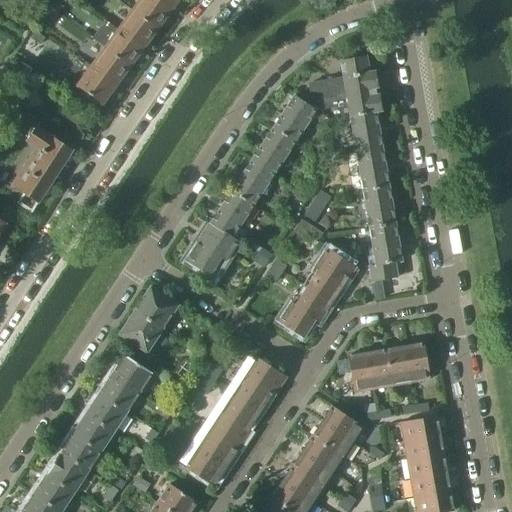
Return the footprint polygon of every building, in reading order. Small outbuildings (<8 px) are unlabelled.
[(171,10),(157,0),(139,0),(131,11),(157,30),(171,10)] [(157,0),(171,10),(178,0),(157,0)] [(53,2),(49,9),(57,15),(62,9),(53,2)] [(57,15),(49,9),(44,15),(53,21),(57,15)] [(157,30),(131,11),(117,30),(143,49),(157,30)] [(143,49),(117,30),(104,49),(129,67),(143,49)] [(30,38),(40,45),(44,39),(34,32),(30,38)] [(129,67),(104,49),(90,67),(85,63),(84,64),(115,87),(129,67)] [(381,112),(374,72),(368,73),(365,57),(339,61),(342,77),(308,84),(310,95),(303,97),(300,94),(297,98),(315,110),(339,106),(341,119),(349,118),(375,113),(381,112)] [(115,87),(84,64),(83,66),(88,70),(76,86),(102,105),(115,87)] [(293,96),(272,128),(294,142),(315,110),(297,98),(293,96)] [(375,113),(349,118),(356,155),(382,150),(375,113)] [(61,168),(72,151),(52,138),(52,139),(35,128),(26,142),(36,149),(33,154),(11,187),(37,204),(57,174),(59,173),(61,170),(61,168)] [(272,128),(252,159),(273,174),(294,142),(272,128)] [(382,150),(356,155),(362,191),(388,187),(382,150)] [(252,159),(231,191),(252,205),(273,174),(252,159)] [(301,184),(295,193),(305,200),(312,190),(301,184)] [(388,187),(362,191),(369,229),(394,225),(388,187)] [(231,191),(210,223),(231,237),(252,205),(231,191)] [(319,191),(312,203),(322,210),(330,198),(319,191)] [(305,200),(295,193),(293,197),(303,203),(305,200)] [(322,210),(312,203),(304,216),(314,222),(322,210)] [(303,239),(311,227),(301,220),(293,232),(303,239)] [(238,242),(231,237),(210,223),(185,261),(213,280),(238,242)] [(394,225),(369,229),(375,265),(368,266),(371,282),(396,278),(394,263),(401,262),(394,225)] [(318,240),(322,234),(312,227),(308,234),(318,240)] [(261,248),(257,255),(267,261),(271,255),(261,248)] [(301,286),(307,289),(330,305),(355,267),(326,248),(301,286)] [(267,261),(257,255),(253,261),(263,267),(267,261)] [(285,266),(275,260),(270,267),(280,274),(285,266)] [(280,274),(270,267),(265,275),(275,282),(280,274)] [(150,287),(134,311),(162,329),(177,305),(151,288),(150,287)] [(330,305),(307,289),(296,306),(291,303),(278,322),(302,338),(314,320),(318,323),(330,305)] [(162,329),(134,311),(118,336),(122,338),(146,353),(162,329)] [(423,343),(404,346),(410,383),(429,380),(423,343)] [(200,346),(196,352),(206,359),(210,353),(200,346)] [(404,346),(385,350),(391,386),(410,383),(404,346)] [(385,350),(366,353),(372,390),(391,386),(385,350)] [(206,359),(196,352),(192,358),(202,365),(206,359)] [(346,356),(353,393),(372,390),(366,353),(346,356)] [(124,356),(111,375),(139,393),(152,374),(124,356)] [(271,394),(283,376),(285,378),(285,377),(255,357),(231,394),(259,412),(270,395),(273,396),(273,395),(271,394)] [(211,364),(203,376),(214,382),(221,370),(211,364)] [(111,375),(98,395),(126,413),(139,393),(111,375)] [(214,382),(203,376),(195,388),(205,395),(214,382)] [(247,430),(259,412),(231,394),(207,430),(237,450),(238,449),(236,448),(247,431),(249,432),(247,430)] [(98,395),(85,414),(113,433),(126,413),(98,395)] [(164,401),(160,407),(170,414),(174,408),(164,401)] [(426,403),(414,406),(415,413),(427,411),(426,403)] [(331,406),(321,421),(353,443),(363,428),(331,406)] [(403,415),(415,413),(414,406),(402,408),(403,415)] [(170,414),(160,407),(156,413),(166,420),(170,414)] [(389,410),(376,412),(377,419),(390,417),(389,410)] [(376,412),(364,414),(365,421),(377,419),(376,412)] [(85,414),(72,434),(100,452),(113,433),(85,414)] [(399,423),(403,442),(439,435),(435,416),(399,423)] [(321,421),(311,437),(343,458),(353,443),(321,421)] [(182,431),(172,424),(167,431),(177,437),(182,431)] [(145,437),(150,440),(155,433),(150,430),(145,437)] [(237,450),(207,430),(195,449),(225,469),(237,450)] [(177,437),(167,431),(163,436),(174,443),(177,437)] [(88,470),(100,452),(72,434),(60,452),(57,450),(56,452),(87,472),(88,470)] [(439,435),(403,442),(406,461),(442,454),(439,435)] [(311,437),(301,452),(333,473),(343,458),(311,437)] [(373,447),(368,453),(378,460),(383,454),(373,447)] [(129,457),(135,461),(141,453),(134,448),(129,457)] [(225,469),(195,449),(183,467),(213,487),(225,469)] [(87,472),(56,452),(43,471),(74,492),(83,478),(91,483),(96,476),(88,470),(87,472)] [(301,452),(291,467),(323,488),(333,473),(301,452)] [(442,454),(406,461),(410,480),(446,473),(442,454)] [(291,467),(281,482),(313,504),(323,488),(291,467)] [(45,479),(35,494),(61,511),(74,492),(43,471),(42,473),(47,476),(45,479)] [(446,473),(410,480),(413,498),(449,492),(446,473)] [(114,477),(110,483),(120,490),(124,483),(114,477)] [(380,487),(379,478),(367,480),(368,488),(380,487)] [(281,482),(271,497),(293,511),(307,511),(313,504),(281,482)] [(168,484),(156,503),(169,511),(192,511),(198,504),(168,484)] [(110,485),(102,497),(110,503),(118,491),(110,485)] [(449,492),(413,498),(415,511),(450,511),(453,511),(449,492)] [(344,493),(340,500),(350,507),(355,500),(344,493)] [(35,494),(22,511),(60,511),(61,511),(35,494)] [(369,498),(370,506),(382,504),(381,496),(369,498)] [(293,511),(271,497),(261,511),(293,511)] [(346,511),(350,507),(340,500),(336,505),(345,511),(346,511)] [(169,511),(156,503),(149,511),(169,511)]
